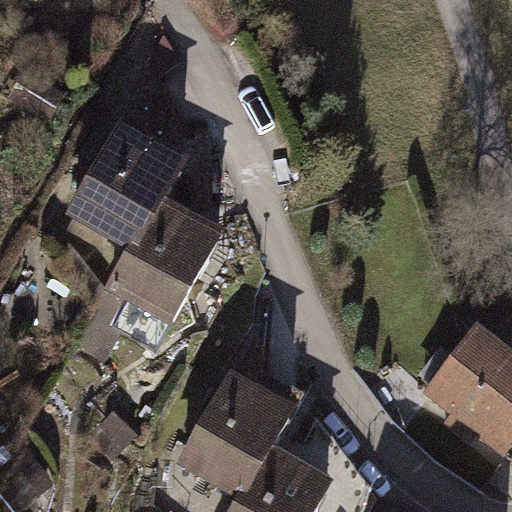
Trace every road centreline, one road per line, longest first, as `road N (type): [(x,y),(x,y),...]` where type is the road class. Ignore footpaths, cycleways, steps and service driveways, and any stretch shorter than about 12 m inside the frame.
road 1 (residential): [(481,511),(442,492),(377,431),(334,371),(190,0)]
road 2 (residential): [(453,0),(482,79),(511,221)]
